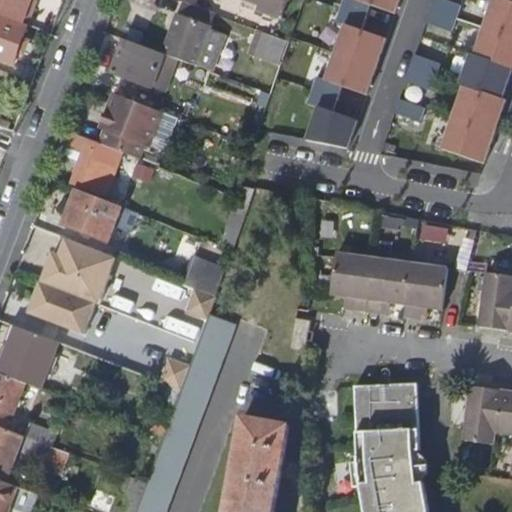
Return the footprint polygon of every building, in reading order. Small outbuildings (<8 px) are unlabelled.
[(28,0),(0,0),(0,12),(26,22),(32,5),(28,3),(28,0)] [(215,12),(182,0),(162,53),(163,53),(208,70),(222,33),(208,29),(215,12)] [(252,9),(277,18),(284,0),(244,0),(254,3),(252,9)] [(345,25),(362,31),(371,5),(358,0),(344,0),(341,9),(337,22),(345,25)] [(358,0),(371,5),(396,14),(400,0),(358,0)] [(458,20),(463,6),(452,2),(445,0),(435,0),(428,24),(454,32),(458,20)] [(511,1),(508,0),(493,0),(483,28),(474,55),(472,61),(470,60),(460,87),(460,88),(463,89),(502,103),(511,74),(511,1)] [(0,16),(0,55),(11,60),(24,26),(0,16)] [(362,31),(345,25),(335,53),(325,80),(343,86),(367,95),(387,40),(362,31)] [(162,53),(123,39),(111,71),(149,86),(163,53),(162,53)] [(437,79),(442,64),(416,55),(407,82),(433,91),(437,79)] [(334,112),(343,86),(325,80),(317,77),(313,90),(308,103),(318,107),(334,112)] [(502,103),(463,89),(453,118),(442,151),(485,166),(508,105),(502,103)] [(100,143),(137,157),(143,141),(161,148),(166,146),(177,117),(114,93),(101,125),(106,127),(100,143)] [(421,124),(426,109),(400,100),(395,115),(421,124)] [(334,112),(318,107),(306,139),(348,149),(358,120),(334,112)] [(67,129),(62,142),(82,150),(70,182),(88,189),(95,174),(102,176),(108,162),(100,159),(102,153),(83,146),(87,137),(67,129)] [(215,165),(213,171),(228,177),(230,171),(215,165)] [(228,177),(213,171),(209,181),(224,187),(228,177)] [(137,212),(76,188),(63,222),(106,241),(113,224),(130,230),(137,212)] [(116,256),(66,236),(59,252),(53,249),(28,309),(82,331),(95,301),(97,302),(116,256)] [(227,261),(231,249),(223,245),(218,258),(227,261)] [(354,298),(352,311),(382,315),(384,302),(392,303),(406,305),(405,318),(420,320),(421,307),(430,308),(444,310),(449,270),(337,255),(332,295),(346,297),(354,298)] [(217,296),(223,270),(193,256),(183,282),(197,288),(217,296)] [(481,328),(511,332),(511,277),(488,274),(481,328)] [(210,314),(217,296),(197,288),(189,309),(209,317),(210,314)] [(345,310),(352,311),(354,298),(346,297),(345,310)] [(390,316),(392,303),(384,302),(382,315),(390,316)] [(428,321),(430,308),(421,307),(420,320),(428,321)] [(182,388),(165,436),(148,482),(136,511),(166,511),(236,325),(210,314),(209,317),(191,367),(182,388)] [(314,342),(316,332),(311,331),(313,321),(297,318),(292,348),(307,351),(309,341),(314,342)] [(0,371),(25,382),(36,386),(53,338),(13,323),(0,359),(0,371)] [(123,369),(81,353),(70,385),(85,391),(92,373),(110,381),(114,371),(122,373),(123,369)] [(172,384),(182,388),(191,367),(171,359),(163,380),(172,384)] [(25,382),(0,371),(0,410),(13,415),(25,382)] [(165,436),(182,388),(172,384),(163,406),(157,404),(147,429),(165,436)] [(426,511),(419,474),(425,472),(424,458),(418,459),(413,384),(387,385),(388,409),(380,410),(379,386),(353,387),(356,461),(349,463),(351,486),(359,485),(363,511),(426,511)] [(511,392),(472,387),(465,441),(495,445),(496,433),(511,435),(511,392)] [(274,511),(290,425),(244,417),(226,511),(274,511)] [(24,434),(52,445),(58,428),(30,418),(24,434)] [(22,433),(0,424),(0,478),(4,480),(22,433)] [(4,480),(0,478),(0,511),(1,511),(12,483),(4,480)]
